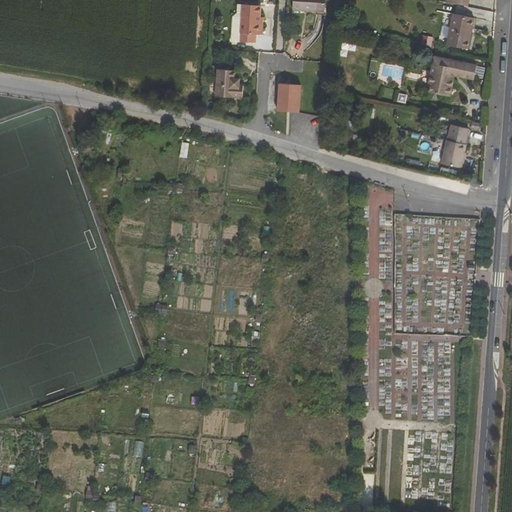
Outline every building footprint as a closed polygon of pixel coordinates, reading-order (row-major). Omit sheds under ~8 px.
[(322,0),(289,0),(289,14),(323,15),(322,0)] [(241,18),(236,18),(232,23),(232,38),(256,38),(259,39),(259,22),(259,9),(241,9),(241,18)] [(465,18),(444,13),(437,44),(458,49),(465,18)] [(432,46),(433,38),(423,36),(421,44),(432,46)] [(232,38),(232,47),(256,47),(256,38),(232,38)] [(430,92),(450,96),(455,75),(476,79),(478,65),(435,55),(429,82),(432,83),(430,92)] [(237,73),(217,72),(216,99),(244,101),(244,86),(240,86),(241,80),(237,80),(237,73)] [(301,89),(280,89),(279,114),(301,114),(301,89)] [(446,139),(444,138),(439,163),(461,168),(464,154),(462,153),(464,143),(463,143),(466,130),(450,126),(446,139)] [(181,144),(180,157),(188,157),(189,144),(181,144)] [(460,173),(437,168),(435,175),(458,181),(460,173)] [(437,275),(449,275),(448,265),(437,266),(437,275)] [(454,271),(453,279),(466,280),(466,272),(454,271)] [(440,459),(440,475),(450,475),(451,459),(440,459)]
